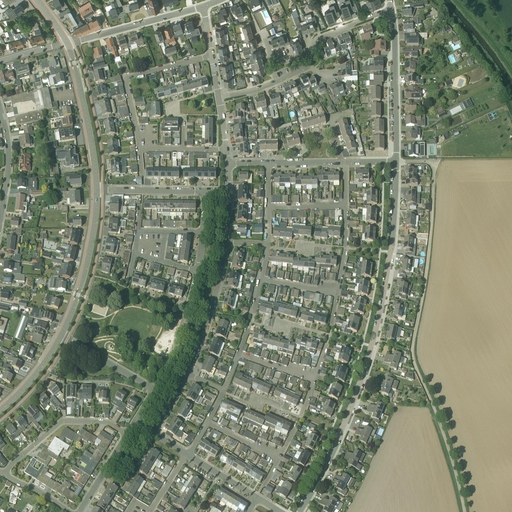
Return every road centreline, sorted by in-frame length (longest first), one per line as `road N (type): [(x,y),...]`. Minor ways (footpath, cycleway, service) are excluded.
road 1 (unclassified): [(462,511),(410,355),(433,169),(394,162)]
road 2 (residential): [(297,511),(339,435),(371,345),(391,252),(394,162)]
road 3 (residential): [(211,55),(127,79),(139,149)]
road 4 (residential): [(394,162),(390,9)]
road 5 (tertiary): [(96,191),(67,42)]
road 6 (tertiary): [(62,335),(88,258),(96,191)]
road 7 (residential): [(131,423),(153,390),(62,335)]
road 8 (residential): [(3,475),(59,422),(99,422),(123,436)]
road 9 (residential): [(67,42),(202,6)]
road 10 (residential): [(187,373),(225,241)]
road 11 (residential): [(0,231),(10,148),(0,105)]
